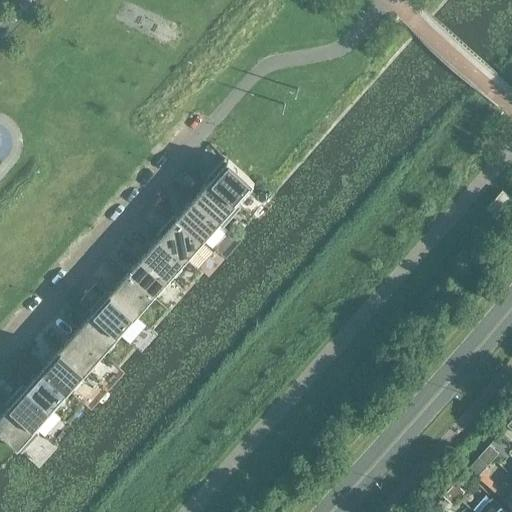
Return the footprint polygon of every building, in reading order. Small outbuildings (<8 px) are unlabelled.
[(228,159),(211,179),(237,202),(254,183),(228,159)] [(237,202),(211,179),(194,198),(220,221),(237,202)] [(491,202),(486,208),(494,214),(510,196),(502,190),(497,195),(491,202)] [(220,221),(194,198),(177,217),(203,240),(220,221)] [(203,240),(177,217),(160,235),(187,259),(203,240)] [(187,259),(160,235),(144,254),(170,277),(187,259)] [(170,277),(144,254),(127,273),(153,296),(170,277)] [(153,296),(127,273),(110,292),(136,315),(153,296)] [(136,315),(110,292),(93,311),(120,334),(136,315)] [(120,334),(93,311),(77,329),(103,353),(120,334)] [(103,353),(77,329),(60,348),(86,371),(103,353)] [(86,371),(60,348),(43,367),(69,390),(86,371)] [(69,390),(43,367),(27,386),(53,409),(69,390)] [(53,409),(27,386),(10,404),(36,428),(53,409)] [(36,428),(10,404),(0,415),(0,431),(18,447),(36,428)] [(498,453),(489,444),(483,450),(493,459),(498,453)] [(478,476),(493,459),(483,450),(468,467),(478,476)] [(464,491),(454,483),(449,489),(458,497),(464,491)] [(458,497),(449,489),(443,495),(452,504),(458,497)] [(508,511),(500,505),(492,497),(478,511),(508,511)]
